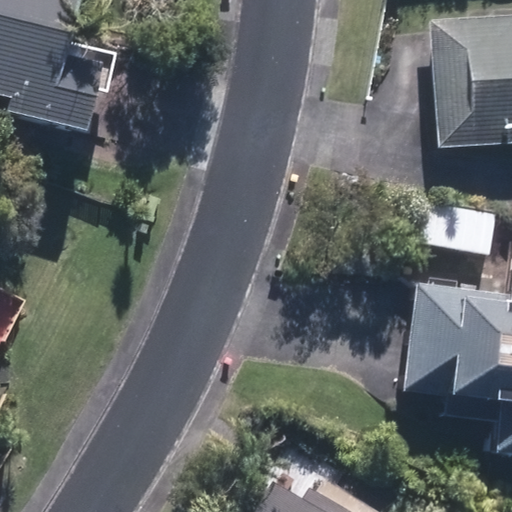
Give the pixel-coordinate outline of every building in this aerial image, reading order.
[(79,73),(35,61),(49,12),(45,11),(48,0),(0,0),(0,128),(59,145),(79,73)] [(511,20),(418,25),(425,153),(511,148),(511,20)] [(488,217),(410,202),(402,245),(479,260),(488,217)] [(497,300),(405,288),(391,399),(431,404),(429,420),(476,426),(471,462),(511,467),(511,244),(504,244),(497,300)] [(366,394),(303,366),(294,414),(347,437),(366,394)] [(355,511),(304,477),(284,506),(259,489),(243,511),(355,511)]
